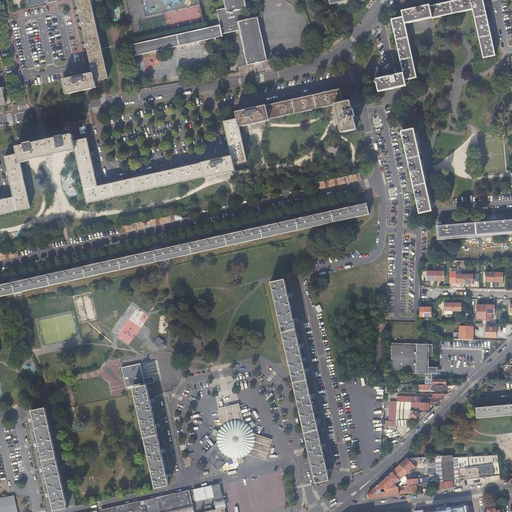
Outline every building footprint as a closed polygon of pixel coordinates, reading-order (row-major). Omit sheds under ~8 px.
[(93,73),(95,81),(108,78),(90,0),(76,0),(83,28),(93,73)] [(246,8),(244,0),(222,0),(224,7),(225,12),(242,9),(246,8)] [(473,10),(470,0),(456,0),(430,5),(433,17),(433,18),(473,10)] [(483,0),(470,0),(473,10),(475,22),(479,39),(482,57),(495,55),(491,37),(487,20),(483,0)] [(433,17),(430,5),(430,4),(403,10),(404,17),(405,23),(433,17)] [(220,24),(221,29),(222,34),(239,30),(237,21),(244,20),(242,9),(225,12),(224,7),(216,9),(220,24)] [(258,16),(244,20),(237,21),(239,30),(247,64),(268,60),(258,16)] [(405,23),(404,17),(392,20),(402,73),(404,80),(416,77),(405,23)] [(220,24),(174,34),(129,44),(132,57),(222,34),(221,29),(220,24)] [(376,79),(380,78),(377,67),(368,69),(371,88),(378,87),(376,79)] [(93,73),(83,75),(62,80),(66,94),(96,88),(95,81),(93,73)] [(404,80),(402,73),(380,78),(376,79),(378,87),(379,92),(405,87),(404,80)] [(237,119),(238,126),(273,118),(299,112),(323,107),(335,104),(343,102),(340,90),(320,94),(296,99),(270,105),(235,112),(237,119)] [(350,101),(343,102),(335,104),(341,133),(356,129),(354,117),(355,117),(353,109),(352,109),(350,101)] [(232,158),(233,165),(246,162),(241,142),(238,126),(237,119),(224,121),(229,144),(232,158)] [(66,124),(72,136),(73,142),(87,139),(83,121),(66,124)] [(401,131),(409,166),(422,163),(414,128),(401,131)] [(73,142),(74,149),(78,165),(83,188),(86,203),(112,198),(132,193),(153,189),(177,184),(204,178),(234,171),(233,165),(232,158),(202,165),(174,171),(150,176),(129,180),(110,184),(97,186),(92,163),(87,139),(73,142)] [(19,160),(18,154),(5,157),(11,184),(14,197),(17,211),(30,208),(24,181),(19,160)] [(409,166),(414,189),(427,186),(422,163),(409,166)] [(360,173),(315,183),(316,190),(361,180),(360,173)] [(420,213),(432,210),(427,186),(414,189),(420,213)] [(0,214),(17,211),(14,197),(0,200),(0,214)] [(356,206),(349,207),(352,218),(369,214),(366,203),(359,205),(359,203),(355,203),(356,206)] [(338,210),(331,211),(334,222),(352,218),(349,207),(342,209),(341,207),(338,207),(338,210)] [(320,214),(313,215),(316,226),(334,222),(331,211),(324,213),(323,211),(320,211),(320,214)] [(176,222),(175,218),(174,215),(120,228),(122,234),(176,222)] [(303,218),(296,219),(298,230),(316,226),(313,215),(306,217),(306,215),(302,215),(303,218)] [(285,222),(278,223),(280,234),(298,230),(296,219),(288,221),(288,219),(285,219),(285,222)] [(435,239),(511,231),(511,219),(434,227),(435,239)] [(268,226),(260,227),(263,238),(280,234),(278,223),(271,225),(270,223),(267,223),(268,226)] [(249,230),(242,231),(245,242),(263,238),(260,227),(253,229),(252,227),(249,228),(249,230)] [(231,234),(225,235),(227,246),(245,242),(242,231),(235,233),(234,231),(231,232),(231,234)] [(214,238),(207,239),(210,250),(227,246),(225,235),(217,237),(217,235),(213,235),(214,238)] [(196,242),(189,243),(192,254),(210,250),(207,239),(200,241),(199,239),(196,239),(196,242)] [(179,246),(171,247),(174,258),(192,254),(189,243),(182,245),(182,243),(178,243),(179,246)] [(161,250),(153,251),(156,262),(174,258),(171,247),(164,249),(164,247),(160,247),(161,250)] [(0,261),(19,257),(19,253),(18,250),(0,254),(0,261)] [(143,254),(136,255),(138,266),(156,262),(153,251),(146,253),(146,251),(142,251),(143,254)] [(126,258),(119,259),(122,270),(138,266),(136,255),(129,257),(129,255),(125,255),(126,258)] [(108,262),(101,263),(104,274),(122,270),(119,259),(111,261),(111,259),(107,259),(108,262)] [(90,266),(83,267),(86,278),(104,274),(101,263),(94,265),(93,263),(90,263),(90,266)] [(72,270),(66,271),(69,282),(86,278),(83,267),(76,269),(75,267),(72,267),(72,270)] [(55,274),(47,275),(50,286),(69,282),(66,271),(58,273),(58,271),(54,271),(55,274)] [(425,280),(434,280),(434,275),(434,271),(426,271),(425,280)] [(434,275),(434,280),(443,280),(443,271),(434,271),(434,275)] [(493,281),(494,272),(485,272),(485,281),(493,281)] [(503,272),(494,272),(493,281),(502,281),(503,272)] [(455,283),(464,283),(464,274),(455,274),(455,283)] [(464,274),(464,283),(473,283),(473,274),(464,274)] [(37,278),(30,279),(33,290),(50,286),(47,275),(40,277),(40,275),(36,275),(37,278)] [(19,282),(12,283),(15,294),(33,290),(30,279),(22,281),(21,279),(18,279),(19,282)] [(287,294),(284,279),(271,283),(277,311),(283,336),(288,361),(294,387),(300,412),(305,437),(311,461),(316,483),(329,480),(327,473),(331,472),(329,466),(328,467),(327,467),(327,469),(326,469),(324,458),(322,448),(325,447),(324,442),(323,442),(321,442),(322,444),(321,444),(318,434),(316,423),(320,422),(318,416),(317,417),(315,417),(316,419),(315,419),(313,409),(310,398),(314,397),(313,391),(311,392),(310,392),(310,394),(307,384),(305,372),(309,371),(307,366),(306,366),(304,367),(305,369),(304,369),(302,358),(299,347),(303,347),(302,341),(300,342),(299,342),(299,344),(296,333),(294,322),(297,321),(296,316),(295,316),(293,317),(294,319),(293,319),(291,308),(288,297),(292,296),(291,291),(289,291),(288,292),(288,294),(287,294)] [(1,286),(0,285),(0,297),(15,294),(12,283),(5,285),(4,283),(1,283),(1,286)] [(485,312),(485,304),(477,304),(476,312),(477,312),(477,316),(483,316),(483,318),(485,318),(485,316),(485,312)] [(419,307),(419,315),(430,316),(431,307),(423,307),(419,307)] [(31,324),(28,324),(33,342),(36,341),(31,324)] [(459,326),(459,339),(473,339),(473,326),(459,326)] [(486,326),(485,336),(496,337),(496,326),(486,326)] [(161,345),(163,346),(165,344),(162,343),(163,341),(158,337),(154,343),(160,346),(161,345)] [(425,378),(431,379),(431,373),(436,374),(436,367),(427,367),(428,344),(390,343),(390,360),(390,373),(425,374),(425,378)] [(126,387),(132,386),(133,388),(139,417),(145,441),(151,468),(156,488),(169,485),(168,477),(172,477),(170,471),(169,471),(167,472),(168,474),(167,474),(165,464),(162,453),(166,452),(164,446),(163,447),(162,447),(162,449),(161,449),(159,438),(156,427),(160,427),(159,421),(157,421),(156,422),(156,424),(155,424),(153,414),(150,403),(154,402),(153,396),(151,397),(150,397),(150,399),(149,399),(146,385),(145,385),(140,363),(136,364),(136,363),(132,363),(133,365),(129,366),(128,364),(125,365),(125,367),(122,368),(126,387)] [(99,379),(75,384),(76,392),(80,391),(81,397),(85,396),(86,400),(87,399),(88,403),(111,398),(107,382),(104,382),(103,380),(99,380),(99,379)] [(447,393),(432,393),(432,397),(397,396),(397,401),(411,402),(420,402),(437,403),(447,393)] [(111,398),(88,403),(76,406),(78,414),(113,406),(112,400),(111,398)] [(397,401),(387,401),(394,420),(396,420),(397,401)] [(397,401),(396,420),(410,420),(411,405),(411,402),(397,401)] [(511,403),(476,407),(477,418),(511,414),(511,403)] [(219,410),(221,421),(222,426),(221,431),(221,433),(220,436),(218,439),(216,441),(215,443),(204,454),(219,469),(229,459),(232,457),(235,456),(238,455),(241,454),(243,454),(249,454),(253,456),(264,459),(271,439),(258,435),(254,433),(251,431),(249,429),(247,427),(245,425),(243,421),(242,416),(239,405),(219,410)] [(123,427),(126,426),(130,425),(130,424),(132,423),(128,406),(115,408),(120,426),(123,426),(123,427)] [(31,411),(33,418),(29,419),(31,424),(32,424),(33,424),(33,422),(34,421),(37,434),(39,443),(35,444),(36,449),(38,449),(39,448),(39,446),(40,446),(42,459),(44,468),(41,469),(42,474),(44,474),(45,473),(44,471),(45,471),(48,484),(50,493),(46,493),(48,499),(49,499),(51,498),(50,496),(51,496),(54,510),(67,508),(61,481),(56,456),(50,430),(45,408),(31,411)] [(420,414),(417,410),(416,410),(410,416),(414,420),(420,414)] [(497,454),(458,457),(459,470),(471,468),(492,465),(493,466),(499,466),(497,454)] [(428,463),(429,483),(437,482),(435,461),(435,456),(413,457),(413,463),(419,462),(419,463),(428,463)] [(399,487),(405,486),(416,484),(419,483),(418,478),(407,480),(404,476),(415,466),(408,459),(407,458),(375,487),(377,490),(385,489),(397,487),(395,484),(399,480),(401,482),(400,482),(400,483),(400,484),(399,485),(398,484),(397,485),(398,487),(399,487)] [(443,481),(455,479),(453,460),(442,460),(443,481)] [(471,468),(459,470),(460,477),(465,477),(466,478),(466,479),(494,475),(493,466),(492,465),(471,468)] [(271,478),(261,478),(261,471),(258,471),(258,481),(271,482),(271,478)] [(253,472),(247,474),(249,479),(248,479),(250,484),(257,482),(253,472)] [(238,476),(231,477),(235,500),(243,499),(242,493),(240,493),(238,476)] [(240,481),(245,499),(251,497),(249,491),(247,492),(246,488),(248,487),(246,480),(240,481)] [(275,488),(272,488),(271,484),(267,485),(270,494),(276,492),(275,488)] [(261,495),(268,494),(268,488),(264,488),(263,485),(260,485),(261,495)] [(193,490),(195,500),(213,496),(211,486),(193,490)] [(398,487),(397,487),(385,489),(377,490),(375,487),(374,487),(367,495),(368,498),(400,493),(398,487)] [(194,511),(189,490),(186,491),(189,504),(155,511),(194,511)] [(145,500),(148,511),(155,511),(189,504),(186,491),(145,500)] [(0,511),(17,511),(14,495),(2,498),(2,497),(0,496),(0,511)] [(271,496),(275,511),(280,511),(276,495),(271,496)] [(138,502),(140,511),(148,511),(145,500),(138,502)] [(246,509),(253,507),(251,501),(245,503),(246,509)] [(140,511),(138,502),(101,510),(101,511),(140,511)]
